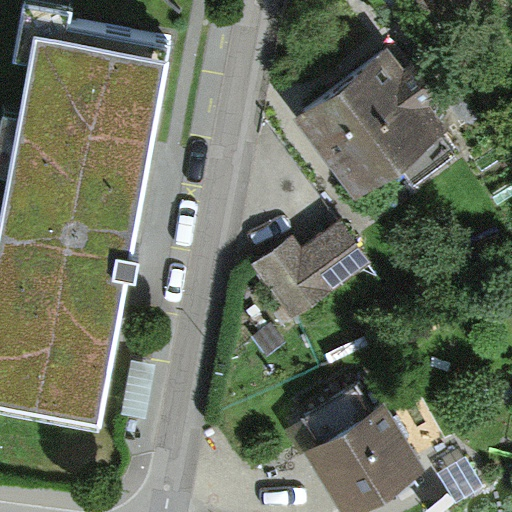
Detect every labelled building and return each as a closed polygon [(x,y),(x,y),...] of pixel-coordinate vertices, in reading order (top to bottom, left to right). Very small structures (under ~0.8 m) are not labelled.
[(106,0),(19,0),(0,114),(0,171),(14,174),(5,227),(0,226),(0,428),(14,431),(17,413),(124,431),(193,27),(105,13),(106,0)] [(401,167),(413,183),(457,150),(425,107),(436,99),(411,66),(403,72),(386,50),(297,116),(358,199),(401,167)] [(254,264),(293,317),(367,261),(339,224),(304,250),(293,236),(254,264)] [(342,511),(355,511),(425,473),(387,404),(369,414),(356,391),(304,421),(319,448),(310,454),(342,511)] [(460,441),(432,457),(458,502),(486,486),(460,441)]
